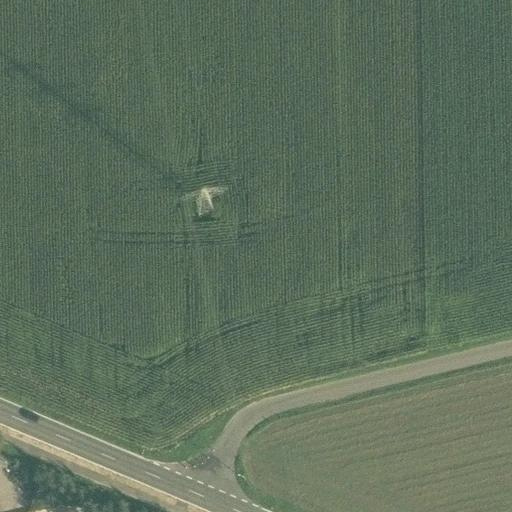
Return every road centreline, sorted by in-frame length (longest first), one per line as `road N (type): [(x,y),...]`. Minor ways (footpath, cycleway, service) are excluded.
road 1 (residential): [(187,489),(262,403),(511,344)]
road 2 (tertiary): [(187,489),(0,410)]
